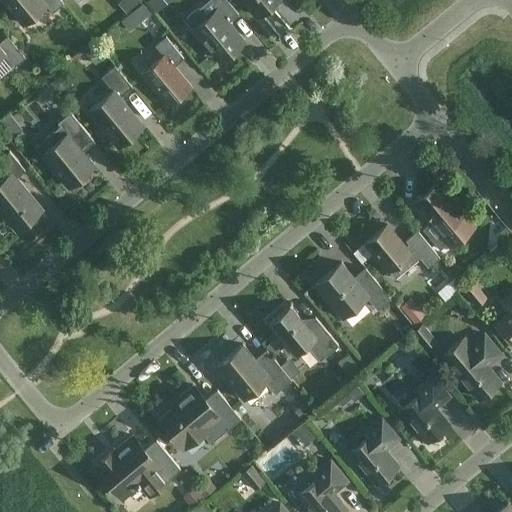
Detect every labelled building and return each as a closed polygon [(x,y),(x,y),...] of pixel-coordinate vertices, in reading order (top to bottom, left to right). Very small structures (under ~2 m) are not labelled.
[(2,0),(23,24),(46,5),(53,13),(64,3),(60,0),(2,0)] [(214,50),(222,60),(235,49),(233,47),(238,43),(240,45),(244,41),(229,22),(239,14),(228,2),(227,0),(216,0),(217,1),(213,4),(217,9),(206,18),(200,10),(195,11),(190,15),(188,19),(194,27),(193,29),(212,52),(214,50)] [(227,0),(228,2),(230,0),(244,0),(257,15),(270,4),(273,5),(278,0),(227,0)] [(0,55),(3,53),(14,67),(25,58),(7,36),(0,41),(0,55)] [(141,74),(168,104),(190,86),(173,66),(183,58),(165,36),(154,45),(163,56),(141,74)] [(102,52),(118,56),(121,44),(105,40),(102,52)] [(89,110),(118,146),(143,125),(119,97),(132,87),(114,65),(101,76),(112,90),(89,110)] [(41,154),(68,187),(86,172),(84,170),(89,165),(91,167),(94,165),(83,151),(94,141),(70,112),(57,122),(66,133),(41,154)] [(0,182),(0,210),(16,230),(42,209),(16,178),(25,170),(9,151),(0,158),(0,159),(11,173),(0,182)] [(157,155),(140,169),(146,177),(164,163),(157,155)] [(429,221),(430,223),(423,229),(440,249),(447,243),(450,246),(474,225),(448,194),(445,195),(436,184),(413,203),(424,215),(425,214),(430,220),(429,221)] [(440,257),(417,230),(405,240),(408,243),(404,246),(387,224),(365,242),(394,278),(420,258),(428,267),(440,257)] [(315,284),(342,317),(367,296),(377,308),(390,298),(366,268),(354,278),(341,262),(336,266),(338,268),(332,273),(330,271),(315,284)] [(458,291),(477,279),(470,269),(452,281),(458,291)] [(464,290),(476,305),(486,297),(474,282),(464,290)] [(511,290),(499,302),(509,314),(501,321),(511,334),(511,290)] [(425,308),(436,303),(430,291),(419,297),(425,308)] [(306,344),(320,360),(338,345),(312,314),(302,323),(288,306),(270,321),(295,352),(306,344)] [(484,334),(466,348),(460,341),(443,355),(479,398),(486,391),(489,392),(496,386),(497,383),(499,381),(486,366),(500,354),(484,334)] [(216,366),(243,398),(265,380),(275,393),(291,379),(267,350),(255,359),(242,344),(238,347),(240,349),(235,354),(233,352),(216,366)] [(402,409),(427,440),(435,434),(438,434),(445,428),(446,425),(447,423),(435,408),(449,396),(433,376),(414,391),(418,396),(402,409)] [(159,418),(183,447),(201,432),(210,443),(241,418),(217,389),(205,399),(193,385),(180,395),(182,399),(159,418)] [(351,451),(376,482),(383,476),(387,476),(394,471),(394,467),(396,466),(383,450),(398,438),(382,418),(363,433),(367,438),(351,451)] [(96,465),(122,498),(139,484),(148,494),(180,468),(156,440),(144,450),(132,435),(96,465)] [(300,494),(314,511),(342,511),(343,510),(345,508),(332,492),(347,480),(330,460),(312,476),(316,480),(300,494)] [(287,511),(279,503),(268,511),(287,511)] [(511,511),(511,506),(508,503),(497,511),(511,511)]
